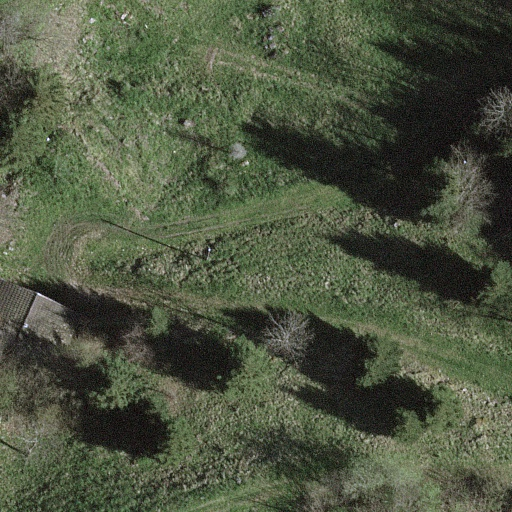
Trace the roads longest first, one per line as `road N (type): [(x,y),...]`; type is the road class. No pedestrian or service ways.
road 1 (track): [(511,380),(368,333),(64,278),(49,263),(52,247),(68,234),(260,212),(351,190),(397,167),(408,151),(398,119),(283,72)]
road 2 (track): [(214,511),(272,493),(402,474),(511,474)]
